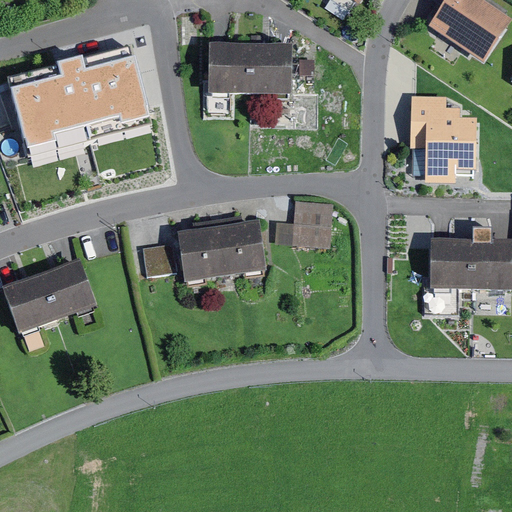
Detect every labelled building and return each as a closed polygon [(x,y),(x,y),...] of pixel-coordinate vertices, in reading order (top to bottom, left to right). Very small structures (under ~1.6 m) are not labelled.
[(438,0),(455,11),(461,0),(438,0)] [(511,39),(511,15),(486,0),(461,0),(455,11),(442,31),(496,65),(511,39)] [(132,46),(8,77),(27,155),(151,125),(132,46)] [(285,51),(204,50),(203,100),(285,100),(285,51)] [(468,112),(455,112),(455,101),(419,100),(418,184),(485,185),(486,123),(468,122),(468,112)] [(328,208),(294,204),(289,247),(324,251),(328,208)] [(254,231),(175,242),(181,288),(261,277),(254,231)] [(511,243),(442,242),(441,292),(511,293),(511,243)] [(170,248),(141,252),(145,282),(174,278),(170,248)] [(75,268),(0,294),(0,302),(13,339),(91,311),(75,268)]
